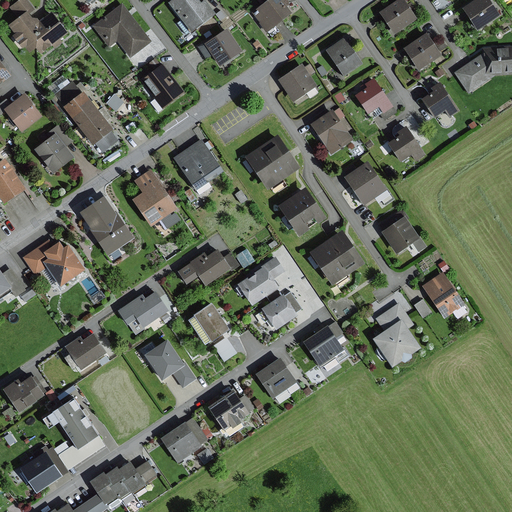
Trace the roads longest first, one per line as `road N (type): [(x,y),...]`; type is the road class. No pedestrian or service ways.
road 1 (residential): [(37,511),(323,317)]
road 2 (residential): [(0,386),(213,241)]
road 3 (residential): [(213,102),(0,247)]
road 4 (residential): [(253,75),(393,280)]
road 5 (residential): [(213,102),(135,0)]
